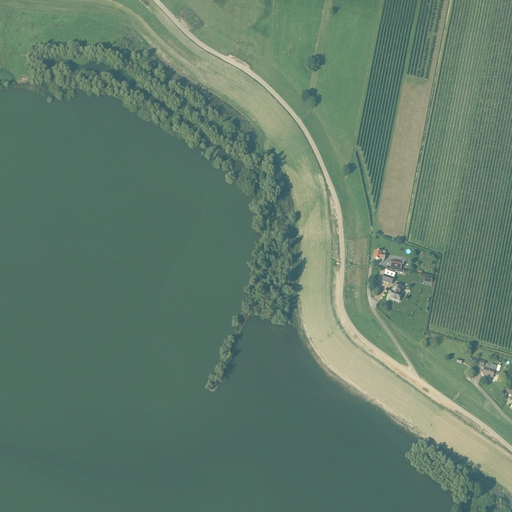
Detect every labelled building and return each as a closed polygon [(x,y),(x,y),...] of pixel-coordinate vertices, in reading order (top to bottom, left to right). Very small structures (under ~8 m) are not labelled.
[(402,263),(392,261),(390,267),(401,269),(402,263)] [(394,278),(385,275),(382,282),(391,285),(394,278)] [(390,298),(399,302),(401,295),(404,288),(402,288),(395,285),(392,292),(390,298)] [(483,368),(485,362),(477,359),(475,365),(483,368)] [(490,367),(486,366),(483,375),(493,378),(494,375),(496,376),(497,376),(498,373),(498,372),(489,369),(490,367)]
